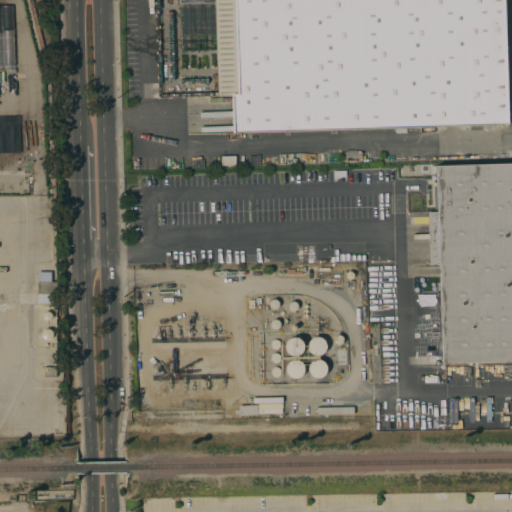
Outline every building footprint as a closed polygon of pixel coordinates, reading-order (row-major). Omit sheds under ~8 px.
[(231,94),(217,94),(213,0),(505,0),(508,124),(232,132),(231,94)] [(0,4),(13,4),(14,65),(0,65),(0,4)] [(0,153),(19,153),(18,116),(0,115),(0,153)] [(308,153),(308,163),(291,164),(291,154),(308,153)] [(235,155),(235,165),(221,165),(221,156),(235,155)] [(438,264),(429,265),(427,211),(437,211),(435,166),(511,163),(511,360),(442,363),(438,264)] [(56,281),(56,293),(37,293),(37,281),(56,281)] [(323,353),(321,354),(320,355),(318,355),(317,355),(315,355),(313,354),(312,354),(310,353),(309,352),(308,350),(308,349),(307,347),(307,345),(307,344),(308,342),(309,341),(309,339),(311,338),(312,337),(314,336),(315,336),(317,336),(318,336),(320,337),(322,337),(323,338),(324,339),(325,341),(326,342),(326,344),(326,346),(326,347),(326,349),(325,350),(324,352),(323,353)] [(299,354),(298,355),(296,355),(295,356),(293,356),(292,355),(290,355),(289,354),(287,353),(286,352),(285,350),(285,349),(284,347),(284,345),(285,344),(285,342),(286,341),(287,339),(288,338),(290,338),(291,337),(293,337),(294,337),(296,337),(298,337),(299,338),(300,339),(301,340),(302,342),(303,343),(303,345),(303,347),(303,348),(302,350),(302,351),(301,353),(299,354)] [(337,347),(345,347),(346,369),(337,369),(337,347)] [(301,375),(300,376),(298,377),(297,378),(295,378),(293,378),(292,378),(290,377),(289,376),(287,375),(286,374),(286,372),(285,371),(285,369),(285,367),(285,366),(286,364),(287,363),(288,361),(289,360),(290,360),(292,359),(294,359),(295,359),(297,359),(298,360),(300,361),(301,362),(302,363),(303,364),(304,366),(304,368),(304,369),(303,371),(303,373),(302,374),(301,375)] [(324,375),(323,376),(321,377),(320,377),(318,378),(317,378),(315,378),(313,377),(312,376),(311,375),(310,374),(309,373),(308,371),(308,370),(308,368),(308,366),(308,365),(309,363),(310,362),(311,361),(313,360),(314,359),(316,359),(317,359),(319,359),(321,359),(322,360),(323,361),(325,362),(325,364),(326,365),(326,367),(327,369),(326,370),(326,372),(325,373),(324,375)] [(56,367),(56,377),(43,377),(43,367),(56,367)]
